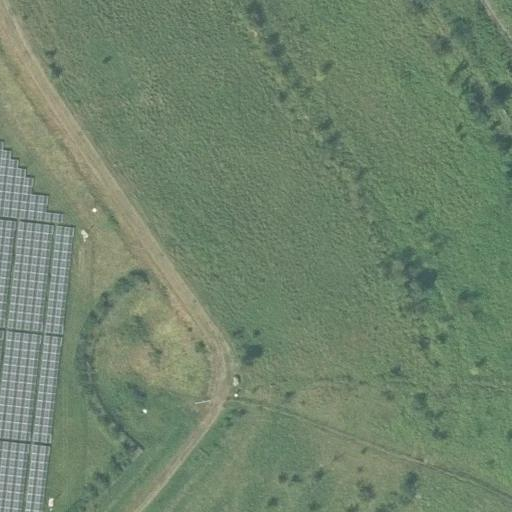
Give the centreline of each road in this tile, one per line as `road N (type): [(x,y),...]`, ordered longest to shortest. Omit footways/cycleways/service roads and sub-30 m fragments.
road 1 (track): [(216,395),(216,346),(20,72),(0,20)]
road 2 (track): [(132,511),(189,445),(216,395)]
